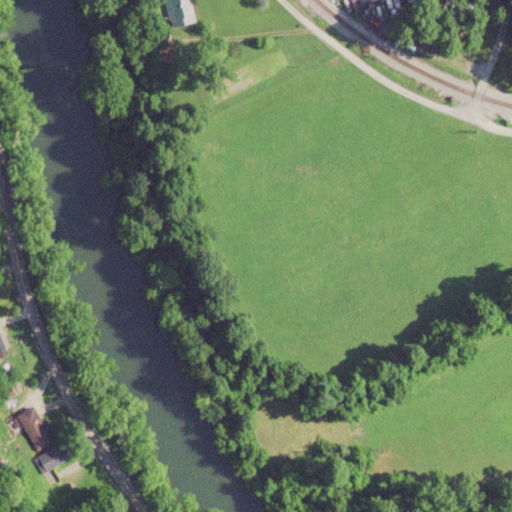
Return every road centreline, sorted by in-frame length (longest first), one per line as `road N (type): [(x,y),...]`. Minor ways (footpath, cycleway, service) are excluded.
road 1 (tertiary): [(0,203),(38,347),(78,420),(145,511)]
road 2 (residential): [(263,0),(408,93),(511,125)]
road 3 (residential): [(470,116),(500,30),(499,0)]
